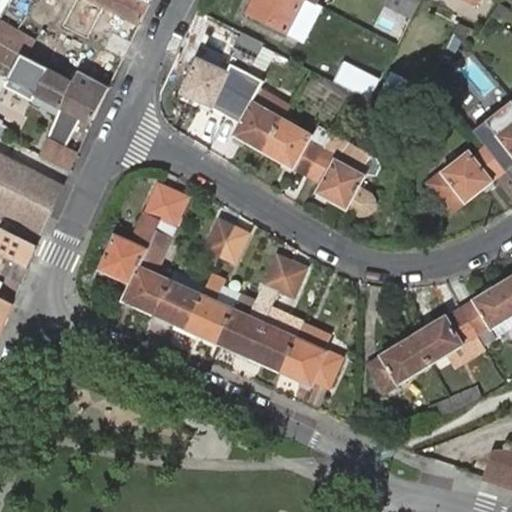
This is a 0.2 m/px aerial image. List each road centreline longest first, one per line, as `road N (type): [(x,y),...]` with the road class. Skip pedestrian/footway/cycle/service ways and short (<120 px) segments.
road 1 (residential): [(123,125),(335,251),(374,266),(448,264),(511,234)]
road 2 (residential): [(392,488),(356,461),(37,310)]
road 3 (residential): [(37,310),(123,125)]
road 4 (residential): [(123,125),(182,0)]
